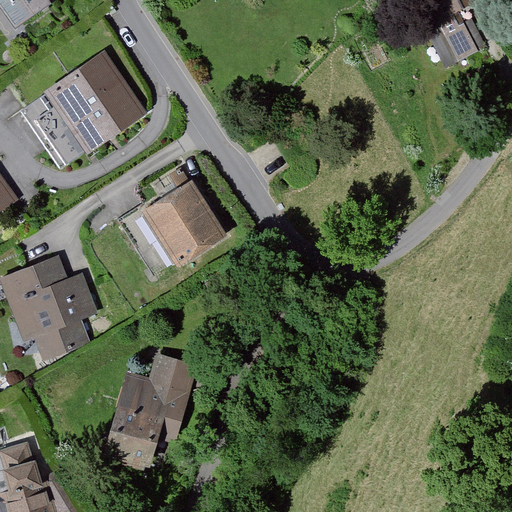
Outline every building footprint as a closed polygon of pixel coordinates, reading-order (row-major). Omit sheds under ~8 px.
[(0,0),(0,4),(18,28),(53,0),(0,0)] [(471,6),(467,0),(444,0),(430,8),(461,63),(484,50),(469,25),(460,30),(452,17),(471,6)] [(137,109),(101,57),(23,110),(58,163),(137,109)] [(189,175),(142,203),(175,258),(221,230),(189,175)] [(0,207),(13,198),(0,178),(0,207)] [(66,281),(55,255),(0,277),(25,338),(35,334),(44,358),(88,341),(79,318),(95,311),(80,275),(66,281)] [(192,364),(155,353),(149,377),(126,370),(103,448),(141,459),(157,406),(177,412),(192,364)] [(29,460),(25,444),(0,450),(4,466),(1,466),(8,492),(0,493),(0,511),(55,511),(46,478),(38,480),(32,459),(29,460)]
